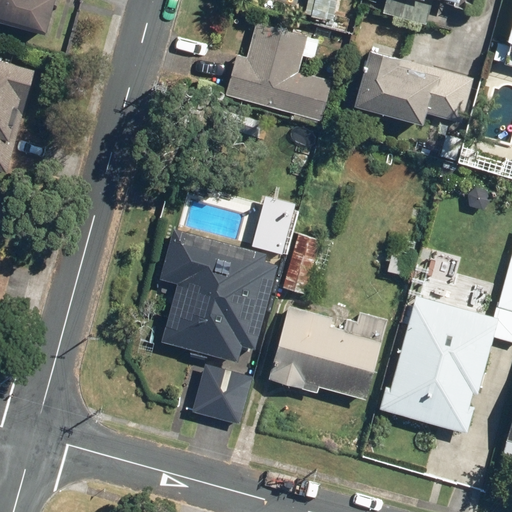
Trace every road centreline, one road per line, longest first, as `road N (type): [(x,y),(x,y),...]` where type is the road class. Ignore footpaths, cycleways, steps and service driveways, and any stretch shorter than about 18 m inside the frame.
road 1 (residential): [(152,0),(34,434)]
road 2 (residential): [(316,511),(34,434)]
